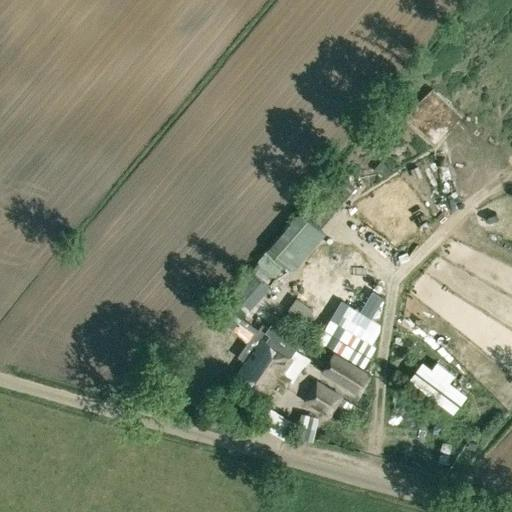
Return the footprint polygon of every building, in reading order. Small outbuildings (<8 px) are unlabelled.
[(321,225),(341,202),(326,189),(274,249),(296,268),(328,231),(321,225)] [(368,297),(348,332),(360,339),(380,304),(368,297)] [(289,310),(306,320),(314,309),(297,298),(289,310)] [(264,324),(258,333),(241,357),(247,361),(240,370),(271,391),(277,381),(287,388),(292,379),(283,372),(293,357),(292,356),(301,343),(271,323),(268,328),(264,324)] [(337,353),(324,374),(361,398),(375,377),(337,353)] [(317,380),(314,385),(306,394),(302,400),(330,417),(337,407),(340,409),(344,403),(341,400),(344,396),(317,380)]
